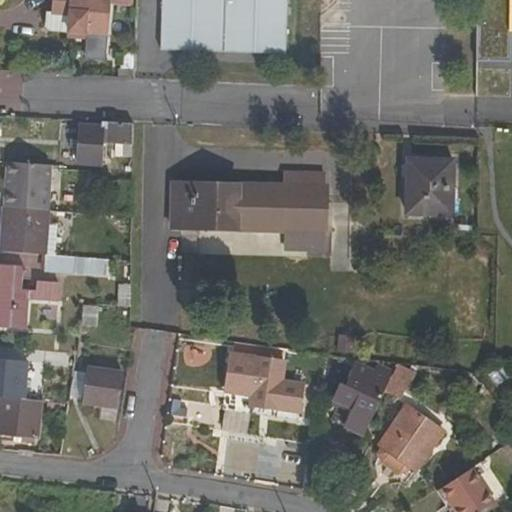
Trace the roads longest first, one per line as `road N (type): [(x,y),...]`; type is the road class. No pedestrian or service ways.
road 1 (residential): [(0,89),(286,106)]
road 2 (unknown): [(158,337),(170,99)]
road 3 (residential): [(135,481),(330,511)]
road 4 (residential): [(135,481),(158,337)]
road 5 (residential): [(0,464),(135,481)]
